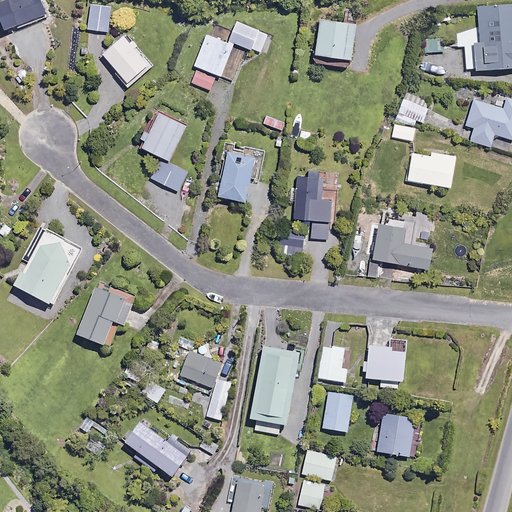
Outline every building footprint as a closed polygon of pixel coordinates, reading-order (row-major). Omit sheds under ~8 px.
[(0,0),(4,9),(24,0),(0,0)] [(226,0),(221,13),(204,5),(183,54),(208,65),(229,18),(256,30),(266,8),(247,0),(226,0)] [(350,0),(318,0),(315,32),(347,35),(350,0)] [(511,0),(468,0),(470,58),(511,56),(511,0)] [(123,15),(101,34),(127,65),(149,46),(123,15)] [(445,50),(444,40),(427,41),(428,52),(445,50)] [(216,75),(196,67),(191,82),(211,89),(216,75)] [(498,92),(472,81),(460,104),(470,109),(464,120),(489,130),(495,119),(510,123),(511,118),(511,80),(505,78),(498,92)] [(183,105),(159,91),(135,135),(154,146),(145,163),(173,178),(188,152),(164,139),(183,105)] [(428,107),(403,98),(396,117),(415,124),(416,120),(423,122),(428,107)] [(256,137),(228,130),(217,182),(244,188),(256,137)] [(454,141),(412,134),(406,166),(449,173),(454,141)] [(319,161),(290,160),(289,204),(317,205),(319,161)] [(407,207),(378,202),(371,246),(429,254),(432,228),(404,224),(407,207)] [(77,236),(40,217),(12,269),(50,289),(77,236)] [(305,232),(282,229),(278,252),(301,255),(305,232)] [(129,282),(97,268),(75,321),(107,335),(129,282)] [(400,326),(367,323),(363,367),(396,370),(400,326)] [(346,334),(320,329),(313,363),(340,368),(346,334)] [(238,351),(179,332),(168,364),(210,378),(202,400),(219,406),(238,351)] [(297,342),(261,336),(249,407),(286,413),(297,342)] [(146,371),(129,362),(123,374),(140,383),(146,371)] [(350,381),(326,376),(318,416),(343,420),(350,381)] [(166,390),(148,379),(140,393),(157,403),(166,390)] [(413,403),(379,398),(372,438),(407,443),(413,403)] [(182,443),(133,408),(118,428),(166,464),(182,443)] [(113,431),(98,420),(90,433),(105,443),(113,431)] [(216,449),(201,438),(193,450),(208,461),(216,449)] [(336,458),(308,451),(303,473),(331,480),(336,458)] [(251,511),(260,472),(236,467),(226,509),(240,511),(251,511)] [(324,484),(302,480),(298,505),(320,508),(324,484)]
